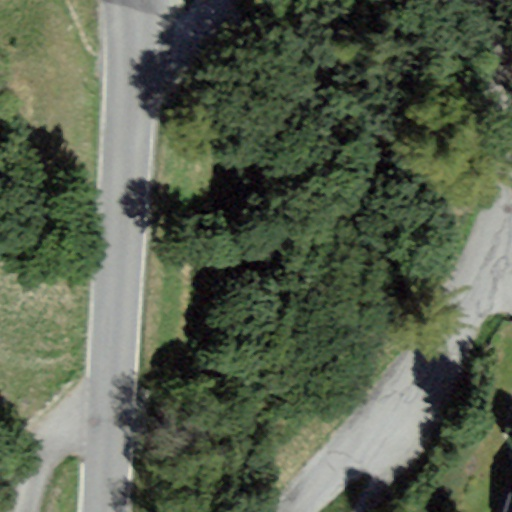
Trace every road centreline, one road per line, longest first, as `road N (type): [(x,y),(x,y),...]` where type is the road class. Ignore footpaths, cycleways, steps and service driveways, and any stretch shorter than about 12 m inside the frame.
road 1 (residential): [(489,0),(500,79),(498,204),(482,266),(408,394),(296,511)]
road 2 (unclassified): [(128,0),(105,511)]
